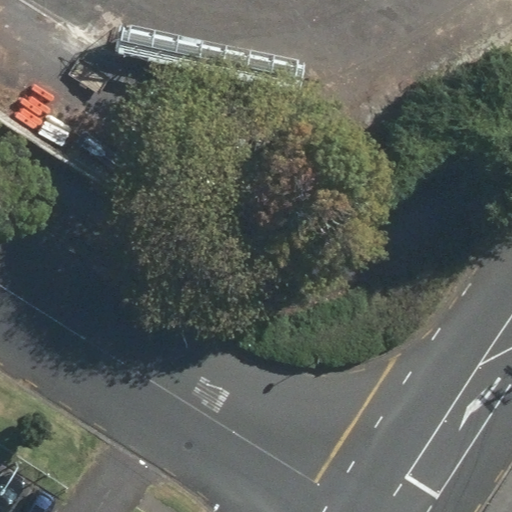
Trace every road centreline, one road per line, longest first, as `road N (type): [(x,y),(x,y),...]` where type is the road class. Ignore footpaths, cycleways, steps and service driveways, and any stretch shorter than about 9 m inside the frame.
road 1 (residential): [(337,511),(0,295)]
road 2 (residential): [(511,365),(409,511)]
